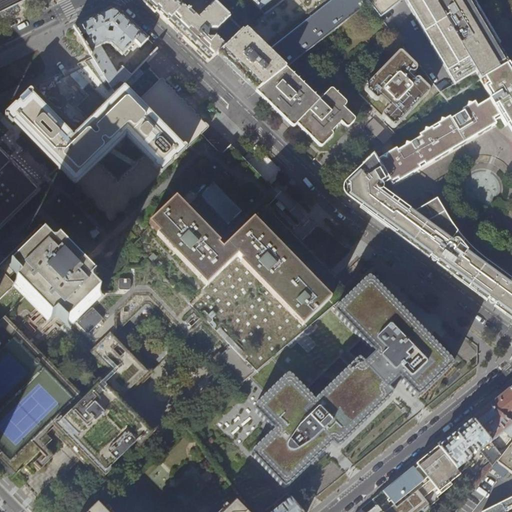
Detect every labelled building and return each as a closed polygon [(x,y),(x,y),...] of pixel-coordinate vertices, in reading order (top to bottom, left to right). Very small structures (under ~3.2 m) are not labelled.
[(142,0),(143,0),(156,12),(157,14),(175,31),(203,58),(208,63),(217,54),(226,46),(216,37),(210,36),(208,35),(208,32),(210,30),(217,30),(230,18),(224,12),(214,3),(197,18),(191,12),(190,13),(184,8),(184,5),(189,0),(142,0)] [(211,0),(214,3),(224,12),(238,0),(211,0)] [(252,88),(257,93),(286,69),(369,3),(366,0),(284,0),(244,32),(242,30),(226,46),(217,54),(217,55),(226,63),(248,84),(252,88)] [(252,0),(260,10),(272,0),(252,0)] [(366,0),(369,3),(380,18),(402,0),(366,0)] [(469,0),(403,0),(454,84),(440,92),(446,101),(480,81),(508,64),(501,52),(479,16),(469,0)] [(91,18),(74,27),(76,31),(80,36),(86,47),(110,88),(120,81),(125,83),(132,75),(123,66),(122,67),(124,68),(126,70),(119,77),(117,75),(100,47),(107,44),(111,44),(123,55),(135,43),(141,48),(149,40),(125,18),(118,10),(110,9),(91,18)] [(414,68),(402,55),(401,55),(399,55),(398,55),(366,87),(366,89),(366,90),(366,91),(375,100),(377,100),(379,99),(388,109),(383,115),(382,117),(383,118),(387,122),(391,126),(392,126),(393,127),(394,126),(395,126),(426,94),(427,92),(427,91),(427,90),(418,82),(417,81),(416,81),(414,81),(413,82),(406,75),(408,73),(409,74),(410,74),(412,74),(413,74),(414,73),(415,71),(415,70),(414,68)] [(397,150),(378,161),(389,180),(393,186),(496,125),(494,121),(500,117),(506,128),(508,127),(511,134),(511,70),(510,68),(508,64),(480,81),(491,99),(477,107),(474,103),(471,105),(468,104),(468,107),(463,110),(464,113),(451,120),(450,118),(446,121),(441,120),(441,124),(438,125),(439,128),(433,131),(432,129),(429,131),(425,129),(425,133),(420,136),(421,138),(398,152),(397,150)] [(117,75),(119,77),(126,70),(124,68),(117,75)] [(286,69),(257,93),(273,108),(284,119),(287,116),(294,123),(294,122),(304,131),(320,146),(320,147),(321,147),(332,135),(332,134),(331,133),(340,123),(346,128),(347,128),(354,121),(354,120),(353,119),(343,108),(345,106),(346,105),(346,104),(346,103),(332,90),(331,90),(330,90),(319,101),(286,69)] [(0,255),(6,262),(48,221),(81,255),(84,253),(92,262),(86,268),(95,278),(96,277),(102,278),(107,279),(109,279),(114,277),(119,275),(122,272),(125,268),(127,263),(128,260),(128,255),(127,250),(126,248),(131,243),(141,254),(207,322),(230,346),(255,372),(345,296),(348,294),(339,285),(317,261),(304,248),(294,237),(273,215),(266,207),(279,195),(264,179),(238,153),(231,145),(221,155),(211,145),(201,135),(209,127),(189,106),(162,78),(155,84),(137,100),(123,85),(83,126),(73,136),(29,91),(16,104),(4,115),(58,168),(36,190),(14,168),(0,153),(0,255)] [(376,119),(370,123),(375,133),(382,130),(376,119)] [(378,161),(373,153),(361,165),(364,167),(348,183),(350,185),(350,193),(348,195),(363,206),(387,223),(407,238),(430,256),(459,276),(487,297),(497,305),(511,315),(511,279),(482,257),(474,250),(464,240),(457,232),(450,223),(437,200),(415,213),(411,209),(409,212),(381,192),(384,191),(384,189),(384,187),(382,183),(389,180),(378,161)] [(275,206),(285,212),(291,200),(281,195),(275,206)] [(19,279),(15,283),(16,284),(52,319),(56,315),(57,315),(59,316),(61,318),(65,323),(67,324),(100,292),(91,283),(91,282),(91,281),(95,278),(86,268),(73,255),(59,241),(57,243),(54,245),(50,244),(43,236),(25,253),(9,268),(19,276),(19,278),(19,279)] [(141,254),(122,272),(119,275),(100,292),(67,324),(65,323),(63,325),(109,372),(84,396),(53,428),(46,435),(51,440),(43,449),(59,466),(64,471),(80,456),(93,470),(100,477),(156,424),(129,395),(154,372),(119,335),(120,330),(148,303),(153,304),(188,340),(207,322),(141,254)] [(0,299),(16,284),(15,283),(0,268),(0,299)] [(348,299),(345,296),(255,372),(248,378),(268,396),(254,409),(276,431),(252,454),(285,487),(298,474),(314,459),(327,446),(331,442),(336,447),(352,432),(368,417),(390,396),(392,394),(387,389),(398,377),(417,397),(426,388),(448,367),(451,364),(424,336),(407,319),(379,289),(369,279),(348,299)] [(24,299),(14,309),(21,316),(19,318),(38,336),(50,324),(36,310),(24,299)] [(511,315),(497,305),(495,308),(511,320),(511,315)] [(13,478),(43,449),(51,440),(46,435),(53,428),(84,396),(42,354),(9,321),(5,325),(0,329),(0,464),(6,470),(13,478)] [(248,378),(255,372),(230,346),(214,361),(239,385),(248,378)] [(511,423),(511,391),(509,389),(501,395),(489,405),(511,423)] [(483,410),(471,419),(493,445),(495,443),(493,440),(497,437),(504,432),(511,437),(511,423),(489,405),(483,410)] [(501,455),(493,445),(471,419),(456,432),(438,446),(461,474),(462,476),(473,467),(468,460),(472,457),(467,451),(467,449),(468,448),(470,448),(475,455),(480,451),(489,462),(482,469),(473,480),(467,474),(463,477),(473,490),(497,460),(501,455)] [(511,441),(501,455),(497,460),(511,472),(511,441)] [(450,483),(461,474),(438,446),(409,470),(390,485),(372,499),(377,505),(382,511),(427,511),(432,508),(430,507),(439,500),(437,497),(452,486),(450,483)] [(511,511),(511,496),(481,511),(511,511)] [(275,511),(301,511),(300,510),(290,498),(275,511)] [(246,511),(236,501),(224,511),(106,511),(98,503),(88,511),(246,511)]
